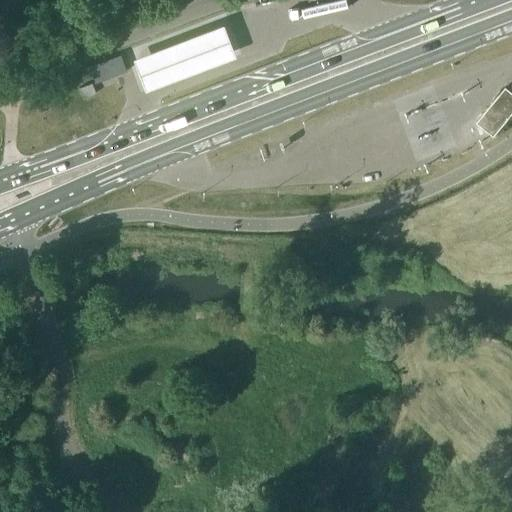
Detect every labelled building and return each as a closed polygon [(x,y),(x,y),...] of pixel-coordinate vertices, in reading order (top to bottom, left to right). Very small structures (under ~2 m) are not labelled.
[(220,26),(130,60),(143,94),(233,60),(220,26)] [(112,69),(95,76),(100,87),(117,80),(112,69)] [(91,83),(78,88),(82,99),(95,94),(91,83)] [(511,111),(511,93),(505,88),(477,122),(493,135),(511,111)] [(187,426),(163,434),(173,464),(197,456),(187,426)]
